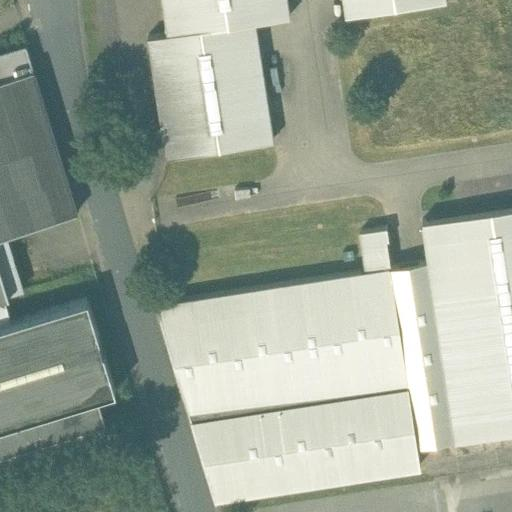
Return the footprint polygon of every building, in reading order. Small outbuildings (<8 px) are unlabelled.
[(287,0),(162,0),(168,32),(148,35),(167,156),(274,139),(255,21),(290,15),(287,0)] [(343,0),(346,14),(439,0),(343,0)] [(26,41),(0,49),(0,233),(78,209),(26,41)] [(511,205),(422,219),(428,258),(427,259),(454,429),(453,429),(455,438),(511,429),(511,205)] [(387,225),(360,230),(366,268),(366,269),(391,265),(390,265),(386,238),(389,238),(387,225)] [(427,259),(390,265),(391,265),(416,435),(453,429),(454,429),(427,259)] [(0,308),(8,306),(5,295),(10,293),(0,262),(0,308)] [(366,268),(157,301),(217,496),(421,465),(416,435),(391,265),(366,269),(366,268)] [(8,306),(0,308),(0,422),(98,392),(116,386),(88,294),(12,318),(8,306)] [(98,392),(0,422),(0,459),(108,426),(98,392)]
